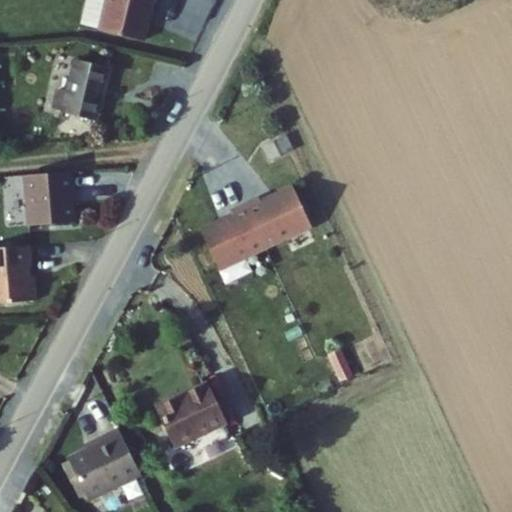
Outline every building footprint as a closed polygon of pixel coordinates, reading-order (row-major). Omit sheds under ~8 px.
[(141,39),(149,0),(108,0),(102,30),(141,39)] [(70,87),(66,107),(98,114),(109,62),(76,55),(70,87)] [(66,107),(70,87),(57,84),(53,104),(66,107)] [(259,128),(268,146),(291,134),(283,117),(259,128)] [(81,184),(78,162),(31,165),(35,216),(81,212),(80,184),(81,184)] [(254,176),(240,182),(260,226),(306,204),(288,164),(256,180),(254,176)] [(260,226),(240,182),(226,189),(228,192),(196,207),(214,247),(260,226)] [(31,239),(0,241),(0,296),(40,294),(39,270),(34,270),(31,239)] [(155,390),(173,428),(221,405),(203,367),(155,390)] [(80,485),(133,460),(111,413),(86,426),(87,429),(60,442),(80,485)]
